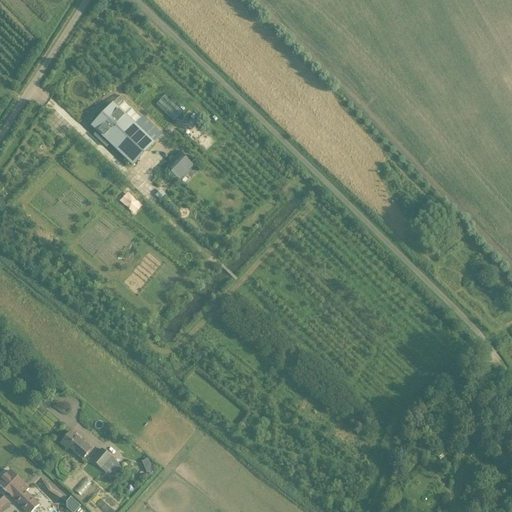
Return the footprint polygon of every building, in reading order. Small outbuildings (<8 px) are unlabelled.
[(165,96),(156,105),(174,121),(182,112),(165,96)] [(112,104),(90,127),(132,168),(155,144),(112,104)] [(193,167),(180,154),(166,169),(179,181),(193,167)] [(91,449),(70,432),(60,444),(67,449),(68,448),(82,460),(91,449)] [(114,475),(115,474),(121,466),(114,461),(101,449),(91,461),(104,474),(105,473),(108,476),(111,472),(114,475)] [(149,458),(142,461),(148,474),(155,471),(149,458)] [(7,474),(0,481),(0,486),(26,511),(32,511),(39,505),(26,492),(28,490),(10,471),(7,474)] [(71,511),(76,511),(81,507),(71,498),(67,502),(68,509),(71,511)]
